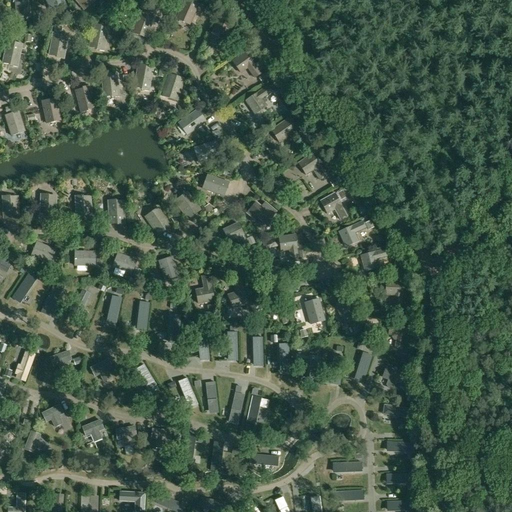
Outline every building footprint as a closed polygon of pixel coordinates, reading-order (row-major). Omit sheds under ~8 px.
[(15,3),(16,18),(31,17),(29,0),(21,0),(22,3),(15,3)] [(46,0),(52,13),(65,7),(62,0),(46,0)] [(74,0),(84,10),(95,1),(94,0),(74,0)] [(199,5),(188,0),(184,0),(176,19),(183,22),(185,17),(192,20),(199,5)] [(154,17),(140,12),(132,33),(140,35),(142,30),(148,32),(154,17)] [(230,28),(217,22),(208,42),(214,45),(217,40),(223,43),(230,28)] [(101,26),(94,25),(89,47),(97,48),(96,49),(99,50),(100,51),(104,51),(105,51),(105,46),(108,29),(101,27),(101,26)] [(61,34),(53,33),(49,55),(56,56),(56,57),(59,58),(59,59),(63,59),(64,59),(65,54),(68,37),(61,35),(61,34)] [(15,42),(7,41),(3,63),(10,64),(10,65),(12,66),(13,66),(17,67),(18,67),(19,62),(18,62),(22,45),(15,43),(15,42)] [(261,73),(245,52),(232,61),(241,73),(247,68),(254,78),(261,73)] [(146,67),(138,65),(134,87),(141,88),(141,89),(144,90),(144,91),(148,92),(149,91),(150,87),(149,86),(153,69),(146,68),(146,67)] [(109,74),(102,75),(104,97),(111,96),(111,97),(114,97),(115,97),(119,97),(119,96),(119,92),(118,91),(117,74),(109,75),(109,74)] [(183,79),(169,75),(164,91),(163,91),(162,95),(163,97),(166,98),(167,98),(170,98),(170,96),(177,93),(178,94),(183,79)] [(89,86),(82,88),(82,89),(75,91),(80,108),(79,109),(80,113),(81,113),(85,112),(86,111),(88,111),(88,110),(95,108),(89,86)] [(271,92),(267,86),(246,101),(252,110),(252,111),(254,115),(255,115),(258,113),(258,112),(266,106),(262,99),(271,92)] [(56,99),(42,102),(46,124),(61,121),(56,99)] [(197,110),(179,123),(183,129),(187,135),(192,132),(205,122),(197,110)] [(19,111),(5,116),(11,136),(12,135),(13,136),(16,135),(17,134),(19,133),(20,134),(23,133),(24,132),(25,131),(19,111)] [(273,113),(264,117),(266,122),(274,118),(273,113)] [(297,130),(289,118),(271,130),(277,138),(276,139),(279,143),(280,143),(283,141),(283,140),(297,130)] [(64,121),(51,123),(52,130),(64,128),(64,121)] [(220,156),(215,142),(199,147),(198,146),(194,148),(193,149),(195,153),(196,154),(196,156),(198,155),(204,159),(205,161),(220,156)] [(326,176),(311,154),(298,163),(303,171),(303,172),(306,175),(306,176),(310,173),(310,172),(313,170),(320,180),(326,176)] [(223,196),(228,183),(212,177),(211,176),(208,174),(207,175),(206,179),(206,180),(205,182),(208,183),(205,190),(207,190),(208,192),(210,192),(211,192),(223,196)] [(188,219),(200,210),(191,196),(191,195),(189,192),(187,192),(183,194),(183,195),(181,196),(182,198),(181,205),(180,206),(188,219)] [(347,216),(334,193),(320,201),(325,209),(325,210),(327,214),(331,212),(331,211),(334,209),(340,220),(347,216)] [(41,200),(40,217),(47,218),(47,219),(55,219),(56,197),(48,196),(48,195),(46,195),(45,194),(41,194),(40,195),(40,199),(41,200)] [(11,219),(19,218),(17,197),(10,198),(10,197),(7,197),(7,196),(2,196),(2,197),(2,202),(3,202),(4,218),(11,218),(11,219)] [(91,219),(90,197),(83,198),(83,197),(80,197),(79,196),(75,196),(75,197),(75,201),(76,202),(76,219),(84,219),(84,220),(91,219)] [(117,224),(124,224),(123,202),(116,202),(116,201),(113,201),(112,200),(108,201),(107,201),(108,206),(108,207),(109,224),(117,223),(117,224)] [(246,213),(254,221),(257,218),(265,225),(277,212),(265,202),(261,206),(256,202),(246,213)] [(150,222),(158,235),(171,226),(161,212),(161,211),(159,208),(157,208),(154,210),(154,211),(152,212),(153,214),(152,221),(150,222)] [(350,217),(343,219),(346,227),(353,225),(350,217)] [(237,221),(221,228),(228,244),(237,240),(242,251),(249,248),(237,221)] [(366,228),(363,221),(339,232),(345,247),(354,243),(355,243),(359,241),(357,237),(356,237),(355,233),(366,228)] [(295,234),(278,237),(280,252),(289,251),(290,263),(299,262),(295,234)] [(55,250),(37,242),(31,256),(50,263),(55,250)] [(360,256),(364,272),(379,268),(377,260),(388,257),(386,249),(360,256)] [(95,252),(75,251),(75,266),(95,266),(95,252)] [(111,268),(131,275),(137,261),(117,253),(111,268)] [(172,257),(159,262),(165,281),(178,276),(172,257)] [(0,259),(0,269),(6,273),(11,266),(0,259)] [(28,274),(11,298),(19,303),(36,279),(28,274)] [(197,305),(214,302),(209,275),(201,276),(203,288),(194,290),(197,305)] [(232,309),(248,304),(239,278),(231,281),(235,292),(227,295),(232,309)] [(402,282),(386,281),(386,290),(385,291),(385,295),(385,296),(389,296),(390,295),(394,295),(393,307),(401,308),(402,282)] [(52,286),(40,312),(49,316),(61,290),(52,286)] [(82,290),(70,315),(78,319),(90,294),(82,290)] [(272,296),(265,298),(271,316),(285,312),(280,296),(281,295),(280,291),(278,290),(274,291),(274,292),(271,293),(272,296)] [(112,296),(106,324),(115,326),(121,298),(112,296)] [(342,303),(336,306),(344,324),(358,318),(351,303),(351,302),(349,298),(347,298),(344,299),(343,300),(341,301),(342,303)] [(312,303),(305,305),(310,325),(325,321),(320,304),(321,303),(320,300),(318,299),(314,300),(314,301),(311,301),(312,303)] [(139,302),(136,331),(146,332),(149,303),(139,302)] [(171,315),(167,343),(177,345),(181,316),(171,315)] [(390,322),(389,335),(396,336),(395,346),(403,347),(406,324),(390,322)] [(196,333),(199,361),(210,360),(206,331),(196,333)] [(227,333),(227,361),(238,361),(237,332),(227,333)] [(252,338),(253,367),(263,366),(262,338),(252,338)] [(279,374),(290,373),(289,344),(278,344),(279,374)] [(72,361),(68,351),(49,358),(53,368),(58,366),(61,374),(69,371),(67,363),(72,361)] [(19,366),(16,373),(18,374),(17,378),(24,381),(33,355),(26,353),(21,367),(19,366)] [(362,353),(353,380),(363,383),(372,356),(362,353)] [(310,356),(309,384),(319,385),(320,357),(310,356)] [(333,356),(330,384),(340,386),(344,357),(333,356)] [(107,359),(90,368),(94,378),(99,375),(103,382),(111,378),(107,371),(112,368),(107,359)] [(144,364),(135,369),(150,394),(158,389),(144,364)] [(404,373),(386,366),(381,378),(387,380),(386,385),(387,388),(392,389),(394,388),(396,383),(407,387),(410,377),(403,375),(404,373)] [(415,378),(418,371),(411,369),(409,376),(415,378)] [(11,372),(5,370),(3,376),(9,378),(11,372)] [(187,378),(178,382),(189,408),(198,404),(187,378)] [(215,382),(205,383),(209,414),(218,413),(215,382)] [(401,399),(411,400),(412,390),(402,389),(401,399)] [(235,393),(228,423),(237,425),(244,395),(235,393)] [(246,421),(256,423),(259,407),(267,409),(269,401),(261,399),(261,398),(252,396),(246,421)] [(64,414),(59,404),(41,413),(46,423),(51,421),(54,428),(62,424),(59,417),(64,414)] [(413,419),(414,409),(384,405),(382,415),(413,419)] [(100,420),(82,427),(86,437),(90,435),(93,443),(102,439),(99,432),(104,430),(100,420)] [(136,437),(134,426),(115,430),(117,440),(122,439),(123,447),(132,446),(131,438),(136,437)] [(69,433),(73,442),(81,439),(76,429),(69,433)] [(152,429),(151,439),(156,440),(155,448),(164,449),(165,441),(170,441),(172,431),(152,429)] [(31,431),(24,450),(34,454),(36,448),(43,451),(46,443),(39,440),(41,435),(31,431)] [(183,452),(193,454),(196,435),(185,434),(183,452)] [(0,437),(0,452),(10,445),(4,435),(0,437)] [(213,442),(210,470),(220,471),(223,443),(213,442)] [(386,442),(385,452),(413,453),(414,443),(386,442)] [(249,454),(248,464),(277,466),(278,457),(249,454)] [(396,455),(396,464),(418,464),(418,455),(396,455)] [(361,462),(333,463),(334,474),(362,473),(361,462)] [(413,473),(385,474),(385,484),(413,483),(413,473)] [(418,496),(418,486),(395,485),(395,495),(418,496)] [(363,490),(335,491),(335,501),(363,500),(363,490)] [(119,492),(119,502),(134,502),(134,511),(143,511),(144,511),(145,493),(119,492)] [(7,507),(7,511),(25,511),(25,494),(16,493),(16,507),(7,507)] [(45,507),(44,511),(62,511),(64,495),(55,494),(53,508),(45,507)] [(182,511),(185,506),(158,494),(154,503),(173,511),(182,511)] [(81,509),(80,511),(97,511),(98,496),(88,496),(88,509),(81,509)] [(321,511),(320,496),(310,498),(311,511),(321,511)] [(289,511),(282,497),(275,500),(280,511),(289,511)] [(229,511),(232,504),(203,498),(201,508),(218,511),(229,511)] [(259,511),(252,501),(245,505),(249,511),(259,511)] [(413,501),(385,502),(386,511),(414,511),(413,501)]
